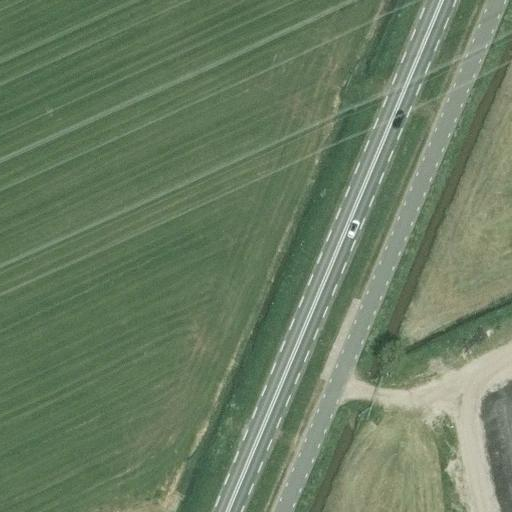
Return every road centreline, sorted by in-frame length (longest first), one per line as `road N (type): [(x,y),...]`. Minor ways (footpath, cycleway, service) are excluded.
road 1 (unclassified): [(281,511),(496,0)]
road 2 (primary): [(227,511),(441,0)]
road 3 (track): [(511,348),(463,390),(380,397),(336,381)]
road 4 (track): [(487,511),(463,390)]
